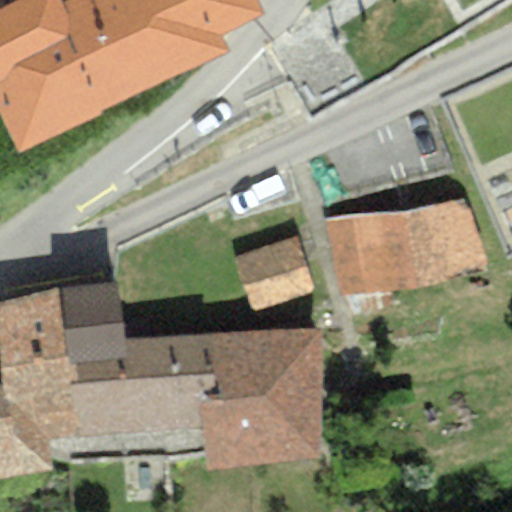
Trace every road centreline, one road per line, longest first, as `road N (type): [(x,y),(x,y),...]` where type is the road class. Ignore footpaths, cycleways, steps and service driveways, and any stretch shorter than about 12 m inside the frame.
road 1 (residential): [(0,246),(511,41)]
road 2 (residential): [(0,241),(190,99),(278,0)]
